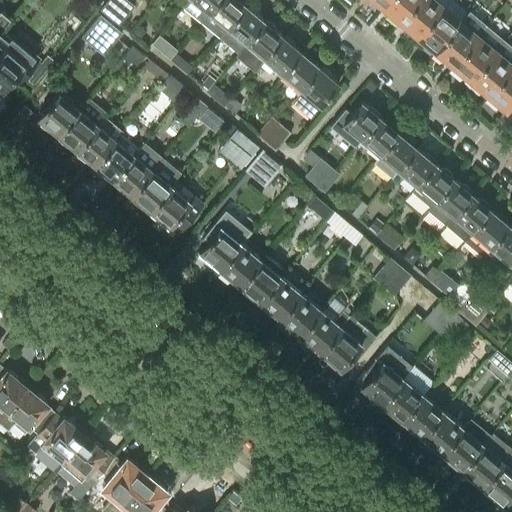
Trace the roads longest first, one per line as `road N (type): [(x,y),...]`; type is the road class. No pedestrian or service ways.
road 1 (secondary): [(364,511),(0,212)]
road 2 (residential): [(311,0),(511,166)]
